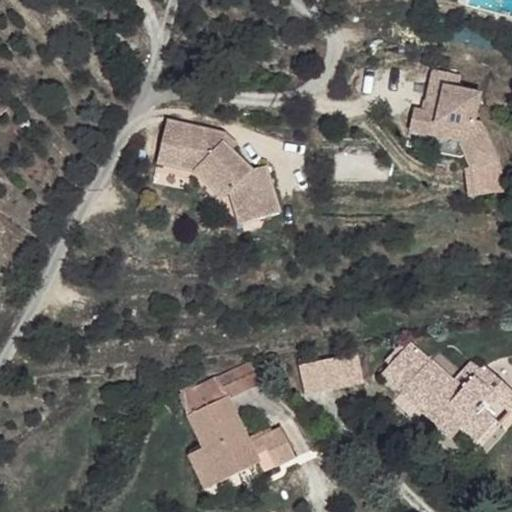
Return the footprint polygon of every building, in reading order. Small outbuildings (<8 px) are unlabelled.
[(453,69),(427,63),(420,95),(423,95),(421,106),(409,104),(404,127),(454,136),(467,164),(492,152),(474,116),(468,115),(474,87),(451,83),(453,69)] [(218,129),(162,119),(153,161),(190,170),(197,162),(227,191),(236,224),(277,211),(262,165),(248,169),(216,139),(218,129)] [(197,162),(190,170),(220,199),(227,191),(197,162)] [(407,340),(379,370),(428,417),(438,407),(470,435),(482,421),(469,409),(492,383),(474,367),(471,371),(463,364),(450,379),(407,340)] [(358,353),(305,373),(311,400),(363,380),(358,353)] [(245,361),(215,374),(224,394),(254,380),(245,361)] [(215,374),(176,393),(186,413),(224,394),(215,374)] [(492,383),(469,409),(482,421),(488,425),(511,400),(492,383)] [(224,394),(186,413),(203,448),(221,484),(260,464),(255,455),(267,450),(276,467),(297,456),(280,425),(270,430),(249,441),(246,435),(224,394)] [(438,407),(428,417),(459,447),(470,435),(438,407)] [(268,425),(246,435),(249,441),(270,430),(268,425)] [(203,448),(195,451),(213,488),(221,484),(203,448)] [(195,451),(189,455),(206,491),(213,488),(195,451)]
